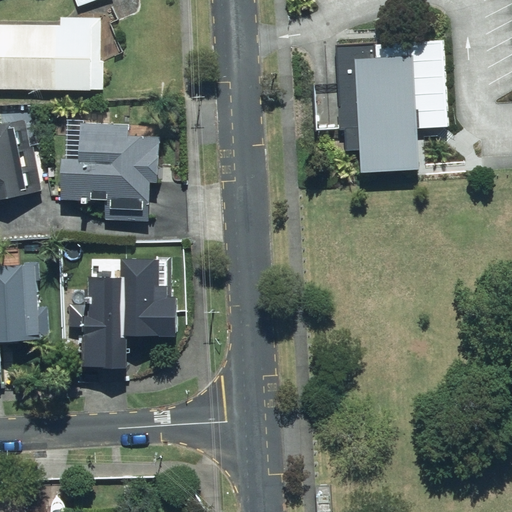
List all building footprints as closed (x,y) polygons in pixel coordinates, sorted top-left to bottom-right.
[(106,0),(72,0),(76,10),(106,0)] [(0,90),(100,95),(103,18),(58,17),(58,28),(0,25),(0,90)] [(385,46),(335,48),(336,84),(337,112),(338,131),(343,131),(344,153),(357,152),(358,175),(414,172),(413,130),(440,129),(445,129),(442,44),(396,45),(385,46)] [(128,126),(76,124),(74,159),(59,158),(57,207),(103,209),(102,222),(149,224),(150,189),(156,190),(158,141),(127,139),(128,126)] [(0,203),(28,197),(9,126),(0,127),(0,203)] [(169,264),(97,260),(96,279),(86,279),(83,337),(79,337),(77,364),(94,365),(94,375),(125,376),(127,340),(164,342),(164,336),(173,336),(175,301),(167,301),(169,264)] [(0,382),(1,348),(36,349),(37,310),(42,310),(43,282),(37,282),(37,267),(0,266),(0,382)] [(331,511),(330,487),(316,488),(317,511),(331,511)]
